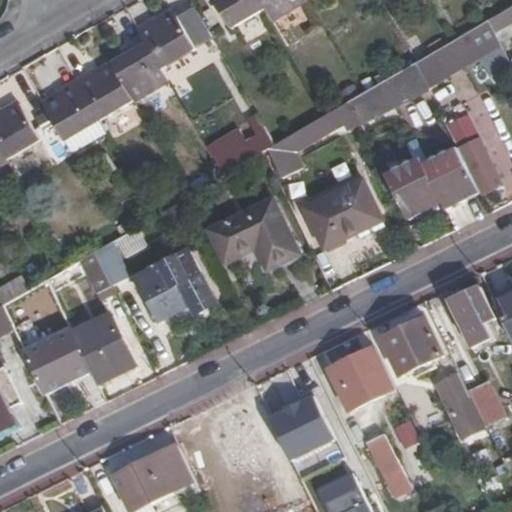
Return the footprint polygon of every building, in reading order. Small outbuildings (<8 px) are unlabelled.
[(262,0),(215,0),(234,32),(269,12),(262,0)] [(276,24),(311,3),(309,0),(262,0),(269,12),(276,24)] [(511,7),(491,20),(497,33),(500,31),(511,55),(511,39),(506,27),(511,23),(511,7)] [(158,21),(143,30),(150,42),(167,71),(199,53),(178,16),(161,26),(158,21)] [(463,53),(497,33),(491,20),(485,23),(455,40),(463,53)] [(133,58),(118,67),(139,103),(174,83),(167,71),(150,42),(131,54),(133,58)] [(438,68),(432,54),(418,62),(424,75),(438,68)] [(424,75),(418,62),(414,64),(363,94),(350,101),(360,122),(393,106),(395,110),(432,92),(424,75)] [(139,103),(118,67),(101,77),(98,72),(81,82),(104,123),(139,103)] [(104,123),(81,82),(61,94),(63,98),(49,107),(69,143),(104,123)] [(3,111),(0,112),(0,140),(6,151),(12,162),(48,141),(26,105),(6,116),(3,111)] [(338,119),(334,111),(328,115),(305,128),(308,134),(338,119)] [(462,116),(448,123),(461,149),(466,161),(469,159),(487,195),(504,187),(481,139),(475,142),(462,116)] [(104,123),(69,143),(76,155),(110,134),(104,123)] [(305,128),(276,145),(266,150),(280,178),(300,168),(291,149),(311,139),(308,134),(305,128)] [(466,161),(461,149),(445,157),(468,203),(484,195),(466,161)] [(468,203),(445,157),(419,170),(416,164),(387,178),(413,230),(468,203)] [(307,208),(327,249),(361,232),(356,221),(380,209),(366,179),(307,208)] [(227,263),(260,248),(271,270),(304,252),(277,197),(211,229),(227,263)] [(121,277),(105,244),(95,250),(111,282),(121,277)] [(95,250),(81,258),(96,290),(111,282),(95,250)] [(169,269),(138,286),(155,321),(186,306),(183,301),(189,298),(198,315),(218,305),(195,257),(186,261),(183,255),(166,264),(169,269)] [(0,288),(0,297),(3,303),(32,286),(25,275),(0,288)] [(498,319),(482,287),(453,301),(477,349),(495,340),(488,324),(498,319)] [(511,293),(499,300),(511,326),(511,293)] [(0,309),(0,339),(18,331),(7,306),(0,309)] [(74,334),(93,372),(98,382),(136,364),(111,316),(74,334)] [(406,377),(448,356),(429,317),(387,338),(406,377)] [(72,329),(27,352),(48,395),(93,372),(74,334),(72,329)] [(335,371),(355,412),(389,395),(369,354),(335,371)] [(0,432),(16,425),(3,399),(17,392),(8,374),(0,377),(0,432)] [(489,427),(474,397),(471,399),(459,375),(442,384),(468,437),(489,427)] [(489,381),(471,390),(474,397),(489,427),(507,418),(489,381)] [(283,440),(294,461),(339,439),(319,397),(273,419),(283,440)] [(273,419),(271,416),(258,422),(253,413),(215,432),(231,466),(246,458),(252,469),(258,466),(252,454),(283,440),(273,419)] [(414,421),(397,428),(407,450),(424,442),(414,421)] [(405,468),(389,435),(371,443),(388,477),(405,468)] [(203,491),(182,447),(163,456),(162,454),(118,476),(134,510),(183,486),(189,497),(203,491)] [(374,511),(358,476),(324,492),(333,511),(374,511)]
